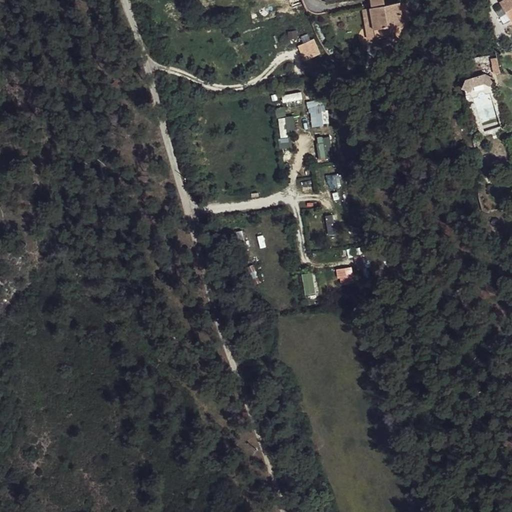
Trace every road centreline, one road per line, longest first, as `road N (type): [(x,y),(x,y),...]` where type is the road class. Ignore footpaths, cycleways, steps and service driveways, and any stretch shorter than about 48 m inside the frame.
road 1 (residential): [(281,511),(199,267),(186,201)]
road 2 (residential): [(186,201),(129,0)]
